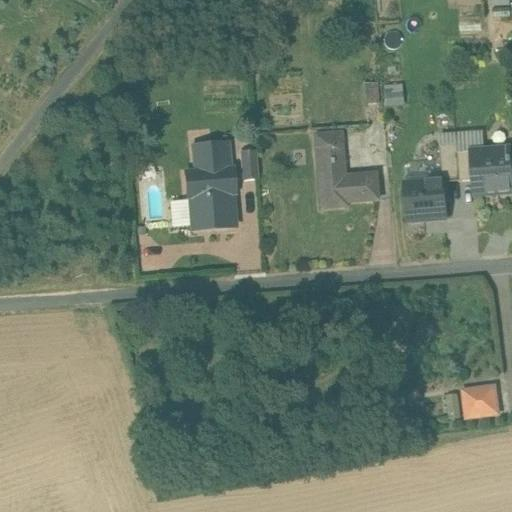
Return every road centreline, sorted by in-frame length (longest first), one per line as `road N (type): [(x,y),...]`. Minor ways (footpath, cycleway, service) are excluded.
road 1 (residential): [(0,303),(511,262)]
road 2 (residential): [(0,164),(134,0)]
